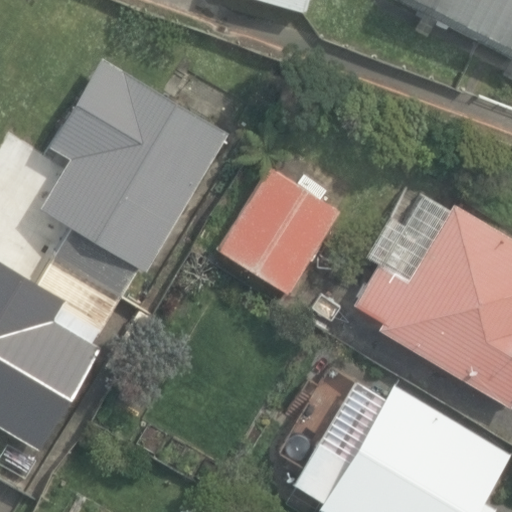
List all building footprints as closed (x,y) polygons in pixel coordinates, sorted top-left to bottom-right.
[(511,0),(423,0),(511,45),(511,0)] [(0,420),(33,440),(93,342),(84,336),(132,258),(138,262),(221,124),(96,49),(44,136),(65,149),(35,200),(65,218),(31,275),(0,256),(0,420)] [(285,283),(332,201),(256,157),(209,238),(285,283)] [(373,316),(506,396),(511,385),(511,233),(447,194),(402,269),(374,252),(349,293),(377,310),(373,316)] [(312,494),(341,511),(478,511),(487,497),(475,490),(503,443),(385,372),(340,447),(311,430),(286,471),(316,488),(312,494)]
